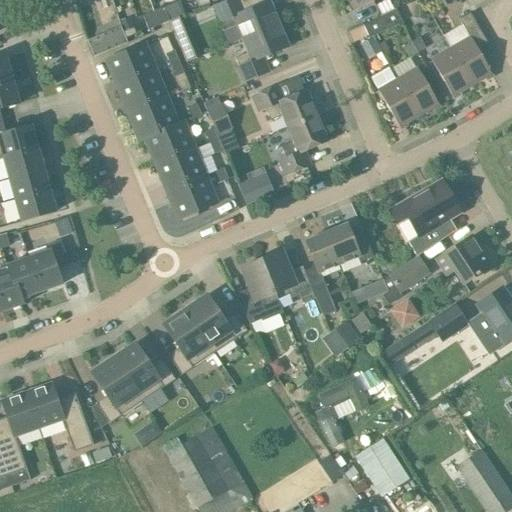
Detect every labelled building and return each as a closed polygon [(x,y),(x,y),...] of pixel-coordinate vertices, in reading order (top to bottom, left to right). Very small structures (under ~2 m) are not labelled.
[(242,39),(243,41),(279,26),(270,3),(245,14),(239,0),(236,0),(216,9),(230,44),(242,39)] [(352,0),(358,11),(380,0),(352,0)] [(196,8),(193,1),(187,3),(189,10),(196,8)] [(153,13),(157,26),(169,21),(183,15),(184,14),(179,2),(153,13)] [(102,9),(108,23),(119,18),(113,4),(102,9)] [(425,19),(426,5),(415,4),(414,18),(425,19)] [(401,22),(396,10),(363,25),(368,37),(401,22)] [(147,30),(157,26),(153,13),(142,17),(147,30)] [(450,49),(472,86),(492,75),(479,52),(489,46),(470,14),(459,20),(462,25),(443,36),(451,49),(450,49)] [(183,15),(169,21),(187,63),(200,57),(183,15)] [(129,17),(118,22),(120,27),(122,32),(133,28),(129,17)] [(279,26),(243,41),(248,54),(236,59),(246,83),(269,74),(263,59),(289,48),(279,26)] [(120,27),(87,40),(94,56),(127,43),(125,39),(123,33),(122,32),(120,27)] [(134,28),(123,33),(125,39),(136,35),(134,28)] [(361,43),(369,57),(382,50),(374,36),(361,43)] [(418,37),(410,42),(417,53),(425,48),(418,37)] [(392,53),(385,40),(380,43),(387,55),(392,53)] [(417,53),(410,42),(403,46),(410,58),(417,53)] [(105,60),(117,88),(156,71),(145,44),(105,60)] [(472,86),(450,49),(431,60),(452,98),(472,86)] [(171,65),(178,62),(174,51),(166,54),(171,65)] [(388,62),(382,51),(376,54),(383,65),(388,62)] [(0,83),(15,80),(11,67),(9,68),(6,58),(0,59),(0,83)] [(183,73),(178,62),(171,65),(175,76),(183,73)] [(417,69),(398,80),(419,117),(439,105),(417,69)] [(117,88),(128,114),(167,98),(156,71),(117,88)] [(0,83),(0,108),(19,103),(16,93),(18,92),(15,80),(0,83)] [(419,117),(398,80),(378,91),(400,128),(419,117)] [(282,117),(287,129),(317,117),(307,92),(284,101),(278,87),(252,97),(259,113),(266,110),(271,121),(282,117)] [(178,125),(178,124),(167,98),(128,114),(139,142),(145,139),(144,139),(178,125)] [(238,149),(218,98),(204,103),(224,155),(238,149)] [(200,115),(196,104),(188,107),(193,119),(200,115)] [(328,142),(317,117),(287,129),(293,142),(281,147),(286,158),(279,161),(285,177),(311,167),(305,152),(328,142)] [(145,139),(155,165),(194,149),(183,122),(178,124),(178,125),(144,139),(145,139)] [(2,158),(38,148),(32,126),(0,135),(0,159),(3,159),(2,158)] [(205,132),(210,143),(217,140),(213,129),(205,132)] [(217,140),(210,143),(214,154),(222,151),(217,140)] [(3,159),(8,179),(43,169),(38,148),(2,158),(3,159)] [(205,176),(194,149),(155,165),(166,192),(205,176)] [(227,180),(223,168),(215,172),(220,183),(227,180)] [(8,179),(14,200),(49,190),(43,169),(8,179)] [(274,193),(265,173),(238,185),(246,205),(274,193)] [(217,203),(205,176),(166,192),(177,219),(181,218),(183,222),(197,216),(196,212),(217,203)] [(460,213),(441,180),(389,210),(397,224),(407,217),(418,236),(408,242),(416,257),(450,237),(442,223),(460,213)] [(49,190),(14,200),(20,221),(55,211),(49,190)] [(67,218),(55,222),(60,236),(72,232),(67,218)] [(326,234),(339,266),(360,258),(346,225),(326,234)] [(0,235),(0,242),(2,248),(9,246),(6,234),(0,235)] [(339,266),(326,234),(306,242),(319,274),(339,266)] [(491,268),(471,237),(436,261),(446,277),(454,272),(463,286),(491,268)] [(47,246),(48,250),(28,258),(40,292),(61,285),(56,269),(68,265),(60,241),(47,246)] [(261,260),(276,295),(287,291),(290,299),(299,295),(303,303),(315,298),(312,292),(305,273),(293,277),(282,252),(261,260)] [(430,274),(418,256),(387,276),(388,277),(383,281),(388,292),(382,296),(388,305),(401,296),(399,294),(430,274)] [(20,299),(21,299),(40,292),(28,258),(7,265),(7,266),(8,266),(20,299)] [(264,300),(276,295),(261,260),(241,268),(251,295),(239,300),(251,325),(261,321),(258,312),(267,308),(264,300)] [(0,268),(0,308),(1,312),(23,305),(21,299),(20,299),(8,266),(7,266),(0,268)] [(351,292),(356,304),(387,290),(381,278),(351,292)] [(312,292),(315,298),(323,317),(336,312),(325,287),(312,292)] [(511,303),(502,289),(476,306),(491,329),(481,336),(493,353),(511,339),(511,303)] [(195,300),(183,308),(213,353),(246,332),(233,312),(222,319),(207,296),(197,303),(195,300)] [(408,297),(388,309),(399,328),(419,316),(408,297)] [(468,326),(453,304),(428,320),(443,342),(468,326)] [(213,353),(183,308),(171,316),(173,319),(163,325),(178,348),(168,355),(181,375),(213,353)] [(365,320),(361,313),(350,320),(359,334),(366,330),(361,322),(365,320)] [(361,338),(347,320),(321,339),(335,357),(361,338)] [(436,335),(427,322),(407,335),(416,349),(436,335)] [(111,356),(142,402),(174,380),(161,360),(150,367),(135,344),(125,351),(123,348),(111,356)] [(109,423),(142,402),(111,356),(99,364),(101,367),(91,373),(106,396),(96,403),(109,423)] [(270,365),(274,374),(283,369),(279,360),(270,365)] [(324,407),(314,412),(331,448),(343,442),(332,420),(335,419),(338,418),(338,419),(355,411),(356,411),(368,405),(360,390),(354,377),(318,395),(324,407)] [(51,384),(26,393),(38,428),(62,419),(73,452),(93,445),(74,393),(56,399),(51,384)] [(6,417),(0,419),(0,453),(12,487),(30,480),(15,436),(38,428),(26,393),(1,402),(6,417)] [(153,421),(132,432),(139,444),(159,434),(153,421)] [(230,511),(252,499),(212,427),(165,454),(198,511),(230,511)] [(503,511),(511,506),(511,498),(480,451),(442,477),(449,487),(438,494),(449,511),(503,511)] [(0,490),(12,487),(0,453),(0,490)] [(325,457),(318,462),(332,482),(339,477),(325,457)]
